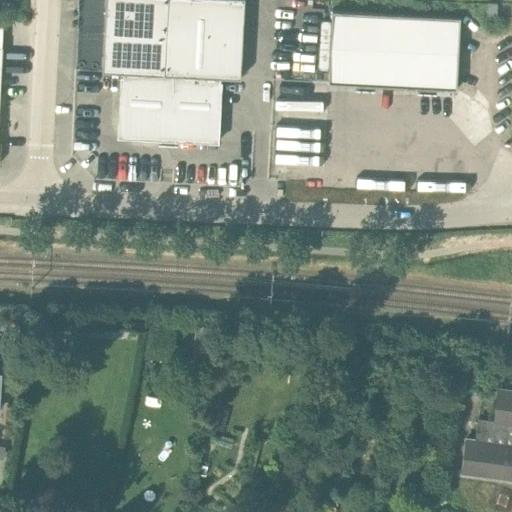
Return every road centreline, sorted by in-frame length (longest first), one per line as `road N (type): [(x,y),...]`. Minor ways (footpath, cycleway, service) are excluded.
road 1 (residential): [(511,210),(421,218),(41,207)]
road 2 (residential): [(41,207),(49,0)]
